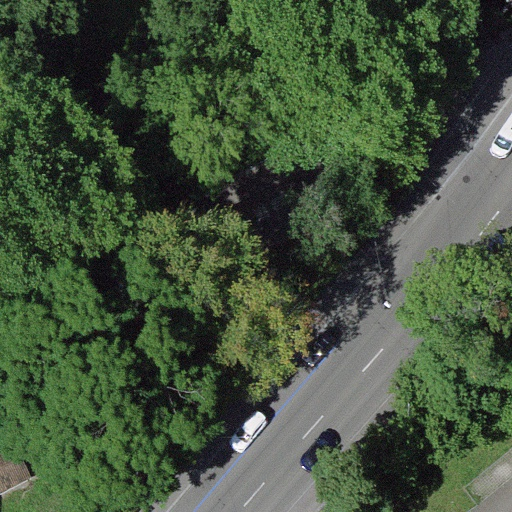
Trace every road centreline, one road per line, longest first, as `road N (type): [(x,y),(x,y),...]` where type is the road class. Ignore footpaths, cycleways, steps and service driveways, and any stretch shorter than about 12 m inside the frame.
road 1 (residential): [(0,350),(477,86),(511,75)]
road 2 (secondary): [(511,183),(237,511)]
